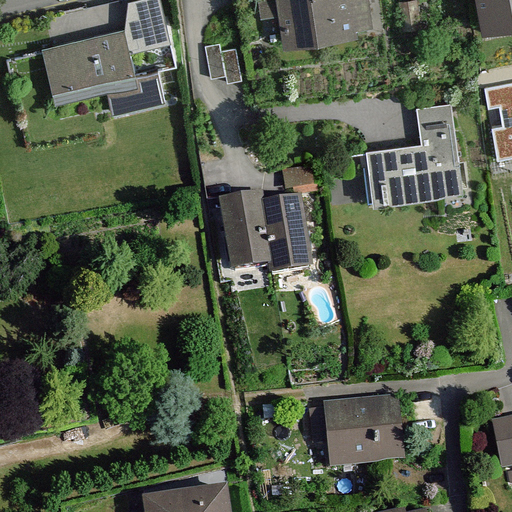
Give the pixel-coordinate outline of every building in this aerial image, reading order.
[(276,0),(281,45),(356,38),(355,28),(371,26),(367,0),(276,0)] [(511,0),(478,0),(484,29),(511,23),(511,0)] [(42,48),(52,91),(134,72),(124,28),(42,48)] [(240,39),(209,43),(214,77),(245,73),(240,39)] [(495,123),(500,154),(511,152),(511,78),(487,82),(491,104),(505,102),(507,121),(495,123)] [(418,109),(421,146),(366,151),(370,202),(464,193),(457,106),(418,109)] [(314,164),(288,167),(291,193),(317,191),(314,164)] [(229,273),(268,268),(259,195),(220,200),(229,273)] [(271,275),(310,270),(300,198),(261,203),(271,275)] [(324,404),(329,468),(404,461),(399,398),(324,404)] [(511,418),(494,422),(503,470),(511,467),(511,418)] [(141,500),(142,511),(226,511),(224,489),(141,500)]
